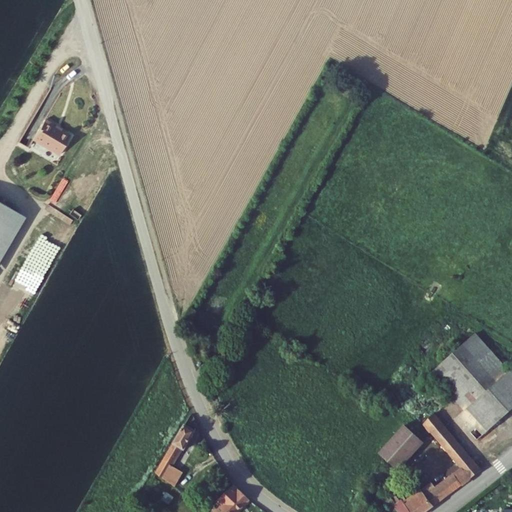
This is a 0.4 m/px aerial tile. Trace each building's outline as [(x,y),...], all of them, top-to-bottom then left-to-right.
[(43,144),(69,159),(80,140),(64,131),(65,130),(55,124),(43,144)] [(0,200),(0,259),(26,216),(0,200)] [(476,334),(431,373),(465,411),(509,372),(476,334)] [(511,369),(509,372),(465,411),(463,413),(484,434),(511,409),(511,369)] [(481,471),(434,414),(423,423),(462,470),(470,480),(481,471)] [(196,432),(185,425),(156,473),(171,484),(174,486),(182,473),(173,468),(184,451),(185,452),(196,432)] [(420,441),(403,426),(379,453),(395,469),(420,441)] [(462,486),(470,480),(462,470),(454,476),(462,486)] [(403,502),(410,511),(426,511),(462,486),(454,476),(425,497),(420,489),(403,502)] [(235,511),(246,502),(232,487),(215,503),(217,505),(215,508),(217,511),(216,511),(235,511)]
